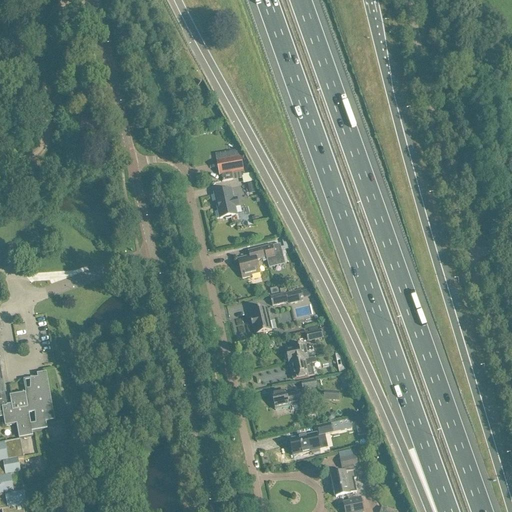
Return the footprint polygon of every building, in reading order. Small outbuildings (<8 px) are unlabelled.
[(240,158),(219,162),(223,182),(232,180),(231,173),(243,171),(240,158)] [(241,175),(243,183),(253,181),(251,172),(241,175)] [(231,190),(214,194),(216,204),(218,204),(219,208),(217,209),(220,219),(225,217),(226,220),(231,218),(231,216),(236,215),(235,207),(238,207),(236,199),(233,199),(231,190)] [(247,257),(237,260),(242,279),(252,277),(251,275),(260,273),(257,260),(266,258),(267,260),(269,268),(285,264),(280,245),(272,246),(272,245),(264,247),(258,249),(248,251),(250,257),(247,257)] [(303,301),(303,298),(313,296),(311,288),(301,291),(301,290),(270,297),(272,306),(288,302),(288,304),(303,301)] [(310,304),(295,308),(297,317),(312,313),(310,304)] [(272,331),(266,307),(251,311),(252,319),(250,319),(252,327),(254,327),(256,335),(272,331)] [(321,331),(306,335),(308,342),(323,338),(321,331)] [(290,364),(308,359),(306,352),(314,350),(313,346),(305,347),(305,345),(295,347),(296,349),(286,352),(286,355),(285,356),(286,361),(288,360),(289,364),(290,364)] [(342,353),(335,355),(337,361),(340,360),(341,365),(338,366),(339,373),(346,371),(342,353)] [(315,358),(308,359),(290,364),(294,380),(314,375),(312,364),(316,363),(315,358)] [(0,417),(4,417),(6,426),(17,424),(20,439),(33,436),(32,432),(47,429),(47,428),(46,422),(48,422),(55,420),(47,377),(46,372),(37,374),(37,376),(38,378),(36,378),(36,377),(30,377),(30,399),(27,400),(25,393),(11,395),(10,396),(11,404),(7,405),(6,397),(0,364),(0,417)] [(303,391),(317,388),(316,379),(301,382),(303,391)] [(275,410),(302,404),(299,392),(287,394),(286,391),(272,394),(275,410)] [(324,391),(323,401),(339,402),(340,392),(324,391)] [(329,413),(326,416),(327,420),(330,422),(333,421),(335,418),(334,415),(332,413),(329,413)] [(364,417),(354,419),(355,420),(355,423),(356,427),(366,425),(364,418),(364,417)] [(354,419),(331,425),(333,434),(353,429),(352,424),(355,423),(355,420),(354,419)] [(331,425),(317,428),(319,437),(325,435),(333,434),(331,425)] [(317,433),(288,440),(292,457),(321,450),(318,437),(317,433)] [(20,440),(0,443),(0,510),(2,510),(2,511),(24,511),(24,506),(27,506),(21,472),(18,473),(16,460),(24,459),(20,440)] [(73,450),(71,451),(64,452),(66,463),(75,461),(73,450)] [(343,473),(331,476),(336,497),(340,497),(340,499),(346,497),(346,495),(348,495),(349,502),(343,504),(345,511),(363,511),(360,498),(356,499),(355,493),(357,493),(354,479),(356,479),(355,471),(354,467),(358,466),(356,456),(339,459),(341,469),(342,469),(343,473)]
